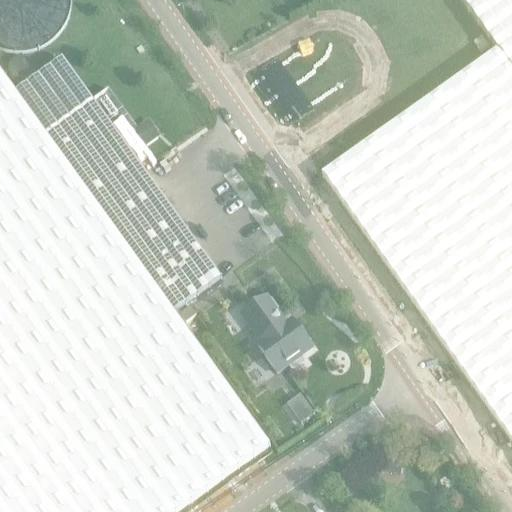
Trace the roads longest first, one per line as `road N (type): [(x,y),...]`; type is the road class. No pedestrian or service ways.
road 1 (tertiary): [(154,0),(414,378)]
road 2 (unclassified): [(237,511),(414,378)]
road 3 (tertiary): [(414,378),(508,511)]
